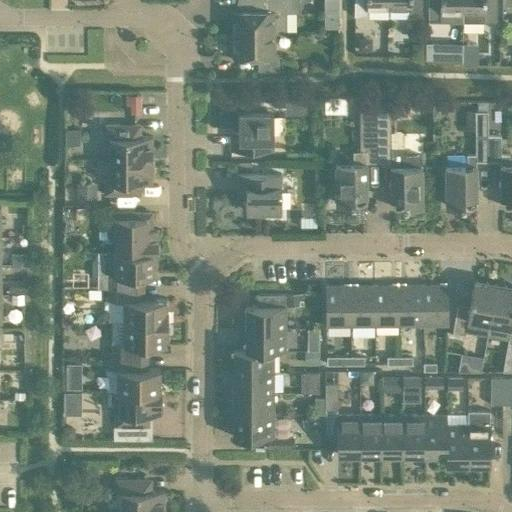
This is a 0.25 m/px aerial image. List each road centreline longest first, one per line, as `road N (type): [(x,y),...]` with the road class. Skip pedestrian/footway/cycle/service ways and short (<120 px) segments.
road 1 (residential): [(210,274),(180,238),(178,44),(152,17),(0,15)]
road 2 (residential): [(511,245),(231,251),(210,274)]
road 3 (residential): [(511,507),(475,498),(203,493)]
road 4 (residential): [(203,493),(203,293),(210,274)]
